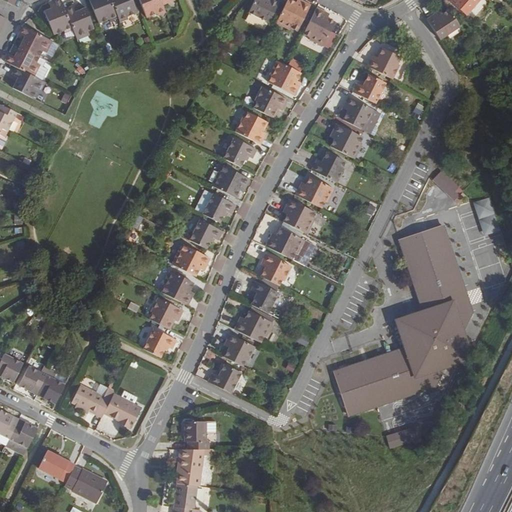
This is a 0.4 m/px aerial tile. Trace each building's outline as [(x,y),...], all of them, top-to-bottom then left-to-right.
[(44,12),(54,36),(64,32),(72,29),(65,10),(61,0),(55,0),(52,2),(55,8),(51,9),(44,12)] [(90,0),(89,0),(99,24),(109,20),(117,17),(110,0),(90,0)] [(110,0),(117,17),(118,19),(119,21),(127,17),(137,14),(132,0),(110,0)] [(139,0),(146,19),(156,15),(165,11),(164,8),(162,5),(160,0),(139,0)] [(176,3),(175,0),(162,5),(164,8),(176,3)] [(280,1),(278,0),(269,0),(269,2),(265,0),(264,0),(255,0),(249,13),(269,23),(280,1)] [(296,4),(287,0),(276,25),(289,31),(290,29),(297,32),(311,6),(302,2),(300,6),(296,4)] [(447,0),(466,16),(479,0),(447,0)] [(73,7),(65,10),(72,29),(73,32),(77,41),(90,36),(88,32),(95,30),(86,8),(75,12),(73,7)] [(325,13),(317,9),(304,35),(311,39),(310,41),(323,48),(335,23),(327,20),(323,18),(325,13)] [(433,16),(426,21),(440,40),(460,27),(459,26),(453,17),(449,10),(440,16),(436,19),(433,16)] [(457,15),(453,17),(459,26),(463,23),(457,15)] [(25,38),(22,42),(19,48),(40,58),(43,52),(46,54),(53,42),(22,27),(18,35),(22,37),(25,38)] [(8,55),(4,62),(17,68),(35,77),(41,66),(37,64),(40,58),(19,48),(16,53),(14,58),(11,56),(8,55)] [(487,49),(481,55),(489,62),(494,55),(487,49)] [(223,50),(220,57),(227,60),(230,54),(223,50)] [(375,59),(372,58),(367,68),(392,81),(399,67),(397,67),(401,60),(383,51),(378,60),(375,59)] [(40,58),(37,64),(41,66),(43,67),(46,61),(40,58)] [(293,59),(289,67),(300,72),(304,65),(293,59)] [(269,82),(295,96),(299,87),(295,84),(297,81),(301,73),(300,72),(289,67),(276,61),(270,74),(272,76),(269,82)] [(43,67),(41,66),(35,77),(44,82),(49,70),(43,67)] [(77,69),(82,75),(85,72),(80,66),(77,69)] [(18,78),(15,83),(12,89),(33,99),(36,93),(40,95),(46,83),(44,82),(35,77),(17,68),(13,76),(15,77),(18,78)] [(356,84),(352,93),(375,105),(385,85),(368,76),(364,84),(362,87),(359,86),(356,84)] [(48,84),(46,83),(40,95),(41,96),(48,84)] [(259,102),(260,103),(257,110),(276,119),(281,109),(283,111),(286,112),(291,101),(265,88),(259,102)] [(345,111),(348,112),(343,122),(362,131),(365,125),(366,125),(373,112),(348,99),(342,110),(345,111)] [(461,106),(455,103),(451,111),(456,114),(461,106)] [(423,106),(419,104),(413,115),(418,117),(423,106)] [(0,112),(0,128),(3,130),(8,132),(8,133),(18,113),(3,106),(0,112)] [(365,125),(362,131),(371,135),(380,116),(373,112),(366,125),(365,125)] [(242,118),(235,132),(261,145),(267,134),(264,132),(262,131),(266,122),(247,113),(244,118),(242,118)] [(337,136),(335,140),(331,148),(355,160),(362,147),(360,146),(363,139),(337,126),(333,134),(337,136)] [(257,151),(234,139),(224,160),(242,168),(246,161),(248,157),(251,158),(253,159),(257,151)] [(318,162),(315,161),(310,171),(335,184),(342,170),(341,169),(344,163),(325,154),(320,163),(318,162)] [(25,157),(22,162),(29,165),(32,161),(25,157)] [(172,170),(165,167),(161,175),(168,178),(172,170)] [(221,174),(219,173),(211,187),(236,199),(240,190),(243,186),(247,188),(250,180),(224,167),(221,174)] [(438,185),(447,176),(442,171),(433,180),(438,185)] [(449,196),(458,187),(447,176),(438,185),(449,196)] [(300,188),(296,197),(322,210),(326,202),(328,203),(335,190),(311,178),(306,187),(305,190),(300,188)] [(429,183),(421,198),(433,204),(440,189),(429,183)] [(462,193),(463,192),(458,187),(449,196),(455,201),(462,193)] [(235,207),(214,196),(202,216),(220,225),(224,216),(226,213),(229,214),(231,215),(235,207)] [(482,235),(499,232),(491,197),(474,201),(482,235)] [(291,212),(289,216),(285,224),(309,236),(316,222),(313,221),(317,214),(291,201),(286,209),(291,212)] [(223,232),(200,221),(190,242),(207,251),(211,242),(213,238),(216,240),(219,241),(223,232)] [(357,365),(334,373),(340,391),(348,416),(435,386),(444,369),(471,359),(462,331),(471,312),(443,226),(399,240),(410,274),(423,312),(396,321),(405,349),(357,365)] [(141,234),(133,230),(128,241),(136,245),(141,234)] [(275,242),(270,240),(266,248),(292,261),(296,254),(298,255),(305,242),(281,230),(277,237),(275,242)] [(24,240),(16,242),(18,249),(26,247),(24,240)] [(181,253),(179,252),(172,265),(196,277),(200,269),(203,265),(207,267),(211,259),(185,246),(181,253)] [(264,267),(267,269),(262,279),(281,288),(284,281),(286,282),(292,268),(266,256),(261,266),(264,267)] [(162,284),(165,286),(161,293),(188,306),(192,297),(187,295),(189,291),(193,283),(169,271),(162,284)] [(257,295),(255,298),(251,306),(269,315),(279,296),(256,284),(252,292),(254,293),(257,295)] [(337,288),(332,285),(329,291),(333,294),(337,288)] [(130,301),(127,308),(136,312),(139,306),(130,301)] [(157,314),(158,315),(155,322),(174,331),(179,321),(181,323),(184,324),(189,314),(163,301),(157,314)] [(33,305),(25,312),(31,317),(38,310),(33,305)] [(249,311),(274,323),(275,320),(251,308),(249,311)] [(239,321),(235,330),(246,336),(258,342),(261,343),(265,336),(267,337),(274,323),(249,311),(245,319),(243,323),(239,321)] [(49,318),(42,314),(40,318),(47,322),(49,318)] [(177,340),(154,329),(144,349),(162,358),(166,350),(167,346),(171,348),(173,349),(177,340)] [(311,338),(300,333),(295,341),(306,347),(311,338)] [(229,348),(232,350),(227,359),(246,369),(250,362),(251,362),(258,349),(255,348),(243,342),(232,336),(227,347),(229,348)] [(258,342),(246,336),(243,342),(255,348),(258,342)] [(3,361),(0,366),(0,370),(4,372),(2,377),(14,383),(23,364),(6,355),(3,361)] [(139,363),(133,360),(130,366),(136,369),(139,363)] [(224,365),(220,373),(218,376),(215,375),(213,374),(209,383),(231,394),(242,374),(224,365)] [(292,365),(289,371),(296,374),(299,368),(292,365)] [(30,367),(20,387),(32,393),(34,388),(40,391),(50,370),(45,367),(42,373),(30,367)] [(55,405),(65,385),(53,379),(56,373),(50,370),(40,391),(45,393),(43,398),(55,405)] [(112,382),(109,388),(115,392),(118,386),(112,382)] [(100,384),(96,393),(104,397),(108,389),(100,384)] [(81,385),(72,403),(77,406),(89,412),(101,418),(104,414),(114,394),(115,392),(109,388),(108,389),(104,397),(96,393),(81,385)] [(40,391),(34,388),(32,393),(37,396),(40,391)] [(142,408),(114,394),(104,414),(119,422),(123,424),(121,426),(130,430),(131,428),(132,429),(142,408)] [(77,406),(75,409),(88,415),(89,412),(77,406)] [(2,410),(0,413),(0,434),(10,440),(18,425),(12,422),(15,417),(2,410)] [(20,420),(15,417),(12,422),(18,425),(20,420)] [(20,420),(18,425),(23,428),(26,422),(20,420)] [(23,428),(18,425),(10,440),(7,446),(25,456),(28,449),(38,429),(26,422),(23,428)] [(188,442),(188,450),(209,450),(209,442),(206,441),(206,434),(216,434),(215,422),(205,422),(185,422),(185,442),(188,442)] [(417,427),(388,437),(392,449),(421,439),(417,427)] [(10,440),(0,434),(0,443),(7,446),(10,440)] [(48,450),(38,469),(66,484),(75,467),(76,464),(48,450)] [(188,450),(181,450),(176,484),(198,486),(200,487),(204,460),(208,460),(209,450),(188,450)] [(82,471),(75,467),(66,484),(65,486),(73,491),(72,492),(96,504),(108,482),(83,470),(82,471)] [(198,486),(176,484),(172,511),(200,511),(201,511),(195,510),(198,486)] [(20,511),(24,505),(18,503),(15,510),(19,511),(20,511)]
